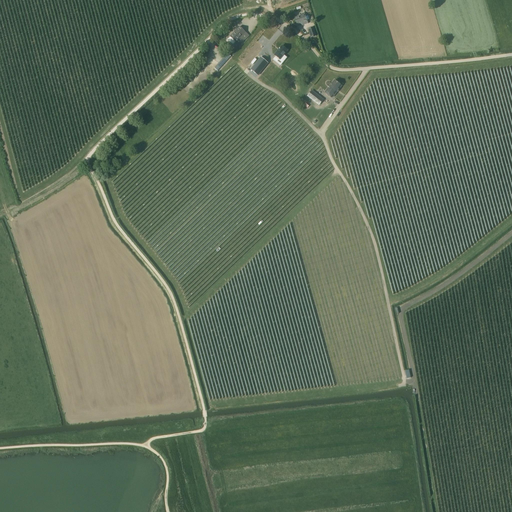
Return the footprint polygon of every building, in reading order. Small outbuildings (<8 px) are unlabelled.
[(308,24),(304,14),(300,15),(300,16),(295,18),(297,26),(301,24),(302,26),(308,24)] [(230,37),(236,42),(239,46),(244,41),(241,37),(246,33),(240,27),(230,37)] [(314,27),(308,29),(311,38),(317,36),(314,27)] [(280,48),(275,55),(281,60),(283,62),(286,57),(284,55),(288,50),(285,48),(282,46),(280,48)] [(251,70),(258,76),(268,63),(261,58),(251,70)] [(342,86),(334,81),(326,92),(333,97),(342,86)] [(307,96),(319,106),(324,99),(312,90),(307,96)]
